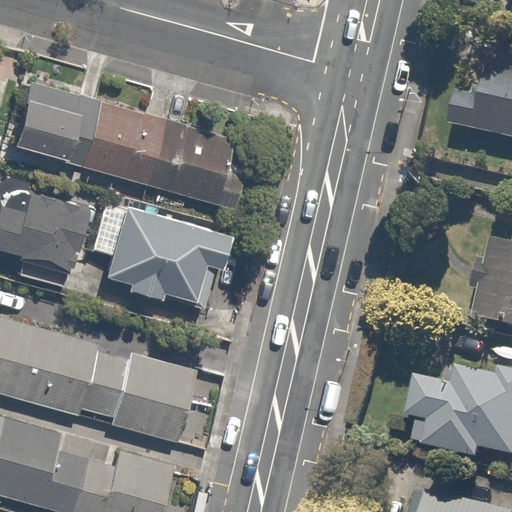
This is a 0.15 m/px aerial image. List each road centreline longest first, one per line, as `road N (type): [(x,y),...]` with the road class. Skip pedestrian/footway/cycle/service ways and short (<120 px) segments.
road 1 (secondary): [(253,511),(354,71)]
road 2 (residential): [(354,71),(102,0)]
